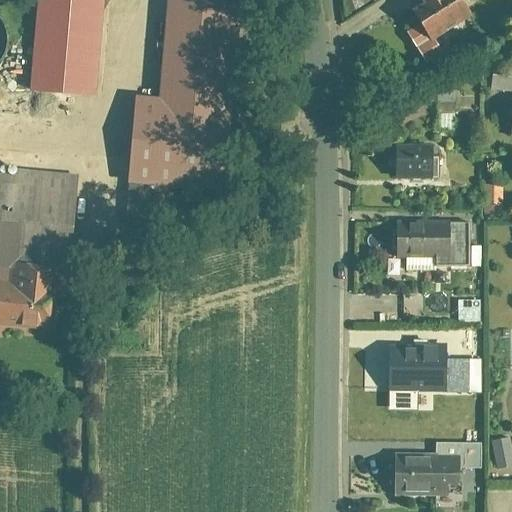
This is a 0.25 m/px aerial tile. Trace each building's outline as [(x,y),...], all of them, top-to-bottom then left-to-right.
[(91,85),(101,0),(30,0),(21,77),(91,85)] [(413,0),(417,7),(396,18),(406,36),(469,3),(467,0),(413,0)] [(476,76),(511,80),(511,55),(479,51),(476,76)] [(225,89),(127,81),(119,171),(217,179),(225,89)] [(390,171),(441,172),(441,156),(422,156),(423,133),(391,132),(390,171)] [(61,260),(69,163),(0,157),(0,325),(44,329),(50,259),(61,260)] [(430,253),(459,252),(458,209),(391,211),(392,245),(429,244),(430,253)] [(384,329),(382,379),(472,383),(473,355),(439,353),(440,332),(384,329)] [(396,453),(396,493),(461,494),(462,437),(434,436),(434,454),(396,453)]
